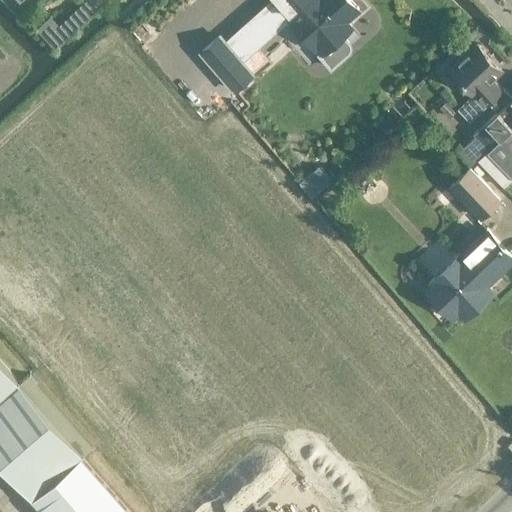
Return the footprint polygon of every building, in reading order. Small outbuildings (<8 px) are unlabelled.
[(255,0),(245,9),(260,24),(281,5),(293,18),(291,20),(317,48),(319,46),(324,52),(321,55),(333,68),(350,52),(351,51),(352,50),(352,49),(352,48),(352,47),(352,46),(352,45),(351,44),(351,43),(350,43),(343,35),(352,27),(347,20),(360,8),(352,0),(255,0)] [(94,12),(93,10),(84,1),(59,24),(51,15),(37,28),(55,48),(94,12)] [(221,32),(198,51),(229,87),(234,92),(256,73),(235,48),(260,24),(245,9),(221,32)] [(478,42),(450,69),(458,77),(473,94),(458,108),(470,121),(487,104),(489,102),(504,88),(504,87),(493,76),(502,67),(486,51),(478,42)] [(475,135),(458,152),(471,165),(478,159),(492,145),(511,126),(511,95),(504,88),(489,102),(498,111),(489,120),(478,129),(473,132),(475,135)] [(511,126),(492,145),(478,159),(504,186),(511,178),(511,126)] [(318,165),(298,182),(310,196),(330,180),(318,165)] [(502,199),(471,165),(450,185),(481,218),(502,199)] [(430,282),(425,286),(453,316),(460,310),(465,316),(494,289),(488,283),(511,260),(511,253),(487,227),(461,252),(460,250),(428,280),(430,282)] [(0,460),(32,498),(44,511),(130,511),(82,456),(94,446),(30,373),(20,382),(0,359),(0,460)]
